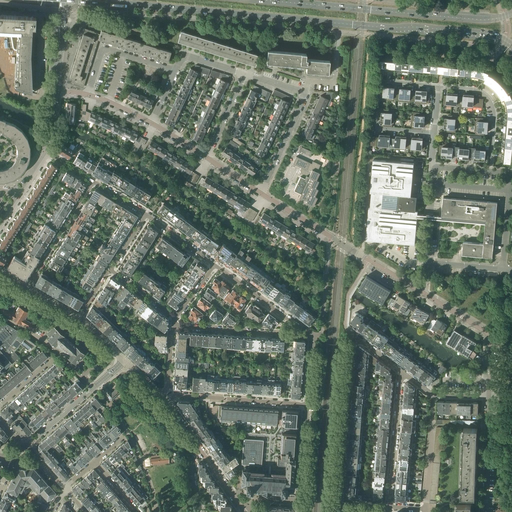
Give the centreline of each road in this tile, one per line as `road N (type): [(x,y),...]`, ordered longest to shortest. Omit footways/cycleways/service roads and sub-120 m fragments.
road 1 (primary): [(83,0),(481,34),(511,46)]
road 2 (residential): [(244,511),(165,403),(177,395),(306,404)]
road 3 (residential): [(173,325),(295,334),(287,318),(214,265)]
road 4 (residential): [(338,506),(355,338),(404,373)]
road 5 (primary): [(452,17),(258,0)]
road 6 (residential): [(422,292),(260,193)]
road 7 (residential): [(434,133),(374,128),(379,80),(438,86)]
road 8 (residential): [(245,511),(261,497),(299,496),(306,404)]
road 9 (residential): [(488,395),(489,336),(422,292)]
road 10 (residential): [(404,373),(388,507)]
road 11 (residential): [(87,95),(103,49),(176,70)]
road 12 (residential): [(26,287),(93,182)]
road 13 (unclassified): [(0,12),(39,16),(38,83),(53,93)]
road 14 (residential): [(489,171),(489,100),(438,86)]
road 15 (residential): [(123,361),(163,392),(173,325)]
